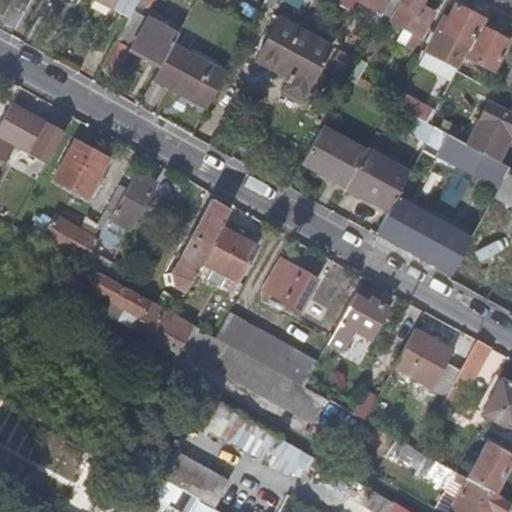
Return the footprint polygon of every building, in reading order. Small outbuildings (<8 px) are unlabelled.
[(91,0),(128,20),(132,13),(139,0),(91,0)] [(340,0),(337,8),(350,15),(355,4),(357,0),(340,0)] [(357,0),(355,4),(390,22),(402,0),(401,0),(357,0)] [(402,0),(390,22),(389,25),(417,40),(431,15),(417,8),(421,0),(402,0)] [(477,31),(482,22),(453,7),(443,27),(439,35),(467,50),(477,31)] [(128,20),(102,68),(115,75),(129,51),(159,67),(171,47),(176,37),(132,13),(128,20)] [(321,70),(331,50),(277,21),(252,66),(286,84),(279,97),(300,109),(321,70)] [(439,35),(443,27),(438,25),(425,49),(459,66),(460,63),(467,50),(439,35)] [(467,50),(460,63),(465,65),(467,61),(491,73),(506,43),(491,35),(490,37),(477,31),(467,50)] [(152,82),(206,111),(225,76),(171,47),(159,67),(152,82)] [(511,69),(510,68),(498,92),(511,99),(511,95),(511,69)] [(407,96),(403,110),(436,121),(441,107),(407,96)] [(44,125),(10,106),(0,123),(0,139),(28,155),(44,125)] [(466,149),(499,167),(511,141),(511,118),(489,106),(466,149)] [(302,167),(345,190),(365,156),(321,131),(302,167)] [(506,176),(508,172),(499,167),(466,149),(439,135),(433,131),(420,154),(434,161),(437,157),(498,190),(506,176)] [(74,143),(52,181),(86,200),(107,161),(74,143)] [(388,214),(395,200),(408,175),(367,152),(365,156),(345,190),(388,214)] [(135,173),(118,202),(99,238),(118,249),(154,183),(135,173)] [(511,179),(506,176),(498,190),(497,192),(511,199),(511,179)] [(441,202),(456,207),(462,189),(447,184),(441,202)] [(42,238),(85,262),(90,254),(99,238),(118,202),(111,199),(92,233),(94,234),(92,238),(55,217),(42,238)] [(376,235),(450,277),(470,241),(395,200),(388,214),(376,235)] [(172,288),(184,295),(201,264),(220,228),(229,211),(211,201),(170,275),(172,288)] [(511,271),(511,216),(496,216),(492,270),(511,271)] [(220,228),(201,264),(211,271),(209,275),(218,280),(220,276),(236,284),(257,247),(220,228)] [(85,262),(83,266),(92,271),(105,278),(112,266),(90,254),(85,262)] [(279,261),(262,291),(281,302),(280,303),(297,313),(315,281),(279,261)] [(179,352),(313,426),(326,402),(303,389),(216,340),(172,316),(128,291),(105,278),(92,271),(82,290),(123,312),(117,323),(176,356),(179,352)] [(359,287),(327,345),(334,348),(345,328),(368,340),(385,309),(375,304),(378,298),(359,287)] [(216,340),(303,389),(315,366),(316,365),(229,316),(216,340)] [(393,369),(445,398),(452,387),(459,373),(445,366),(453,352),(414,331),(393,369)] [(489,350),(476,343),(459,373),(452,387),(465,394),(489,350)] [(303,389),(326,402),(363,423),(376,400),(315,366),(303,389)] [(510,432),(511,428),(511,387),(511,385),(507,383),(507,384),(501,381),(482,416),(510,432)] [(183,416),(269,465),(281,444),(194,395),(183,416)] [(485,445),(466,481),(467,481),(492,495),(511,460),(485,445)] [(162,452),(148,475),(211,510),(223,487),(226,483),(165,448),(162,452)] [(309,459),(300,454),(295,464),(304,469),(309,459)] [(506,511),(510,505),(500,500),(499,502),(466,483),(467,481),(466,481),(452,473),(436,464),(432,473),(453,484),(454,482),(464,487),(451,511),(452,511),(506,511)]
